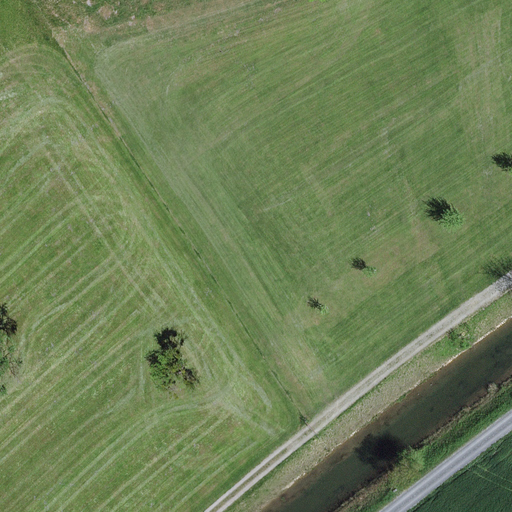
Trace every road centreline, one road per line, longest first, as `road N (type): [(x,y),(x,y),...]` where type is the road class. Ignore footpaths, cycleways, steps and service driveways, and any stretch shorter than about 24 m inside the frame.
road 1 (track): [(218,511),(275,459),(511,280)]
road 2 (track): [(511,421),(398,511)]
